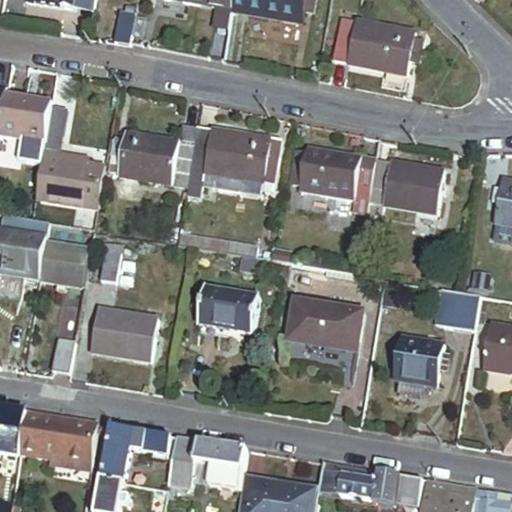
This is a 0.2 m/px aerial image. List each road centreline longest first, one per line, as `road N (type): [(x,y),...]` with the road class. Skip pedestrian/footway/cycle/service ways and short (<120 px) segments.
road 1 (residential): [(0,383),(511,469)]
road 2 (residential): [(511,130),(454,130),(0,52)]
